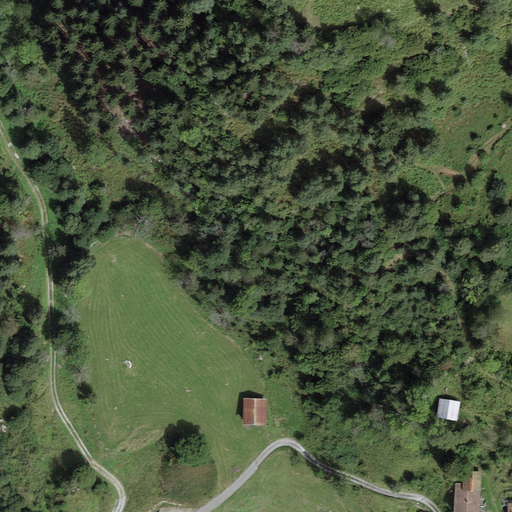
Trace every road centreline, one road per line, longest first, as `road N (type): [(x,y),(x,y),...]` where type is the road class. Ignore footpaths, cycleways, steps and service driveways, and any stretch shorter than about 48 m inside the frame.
road 1 (track): [(0,123),(44,209),(59,409),(118,485),(116,511)]
road 2 (track): [(203,511),(270,448),(287,442),(337,472),(422,499),(437,511)]
